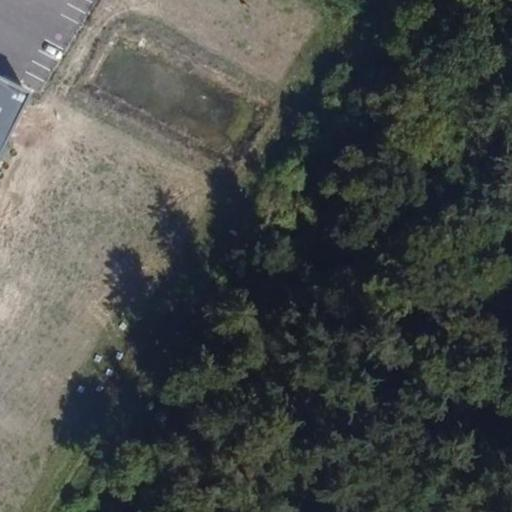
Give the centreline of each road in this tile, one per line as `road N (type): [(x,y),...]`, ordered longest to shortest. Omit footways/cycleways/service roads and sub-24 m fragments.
road 1 (track): [(373,0),(54,511)]
road 2 (track): [(511,22),(423,173),(511,302)]
